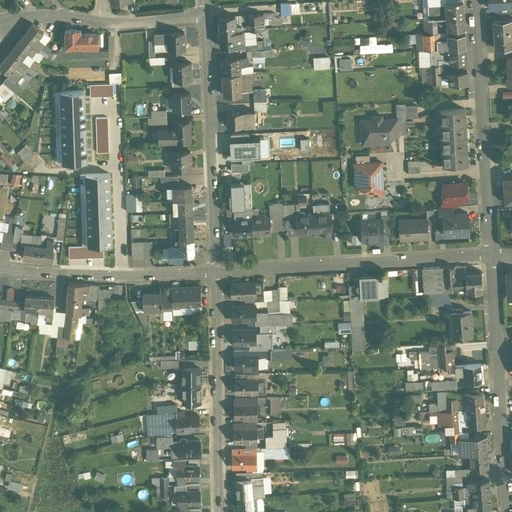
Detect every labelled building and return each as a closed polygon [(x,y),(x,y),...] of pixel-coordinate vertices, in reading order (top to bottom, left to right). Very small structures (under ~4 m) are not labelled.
[(447,4),(427,5),(428,18),(447,17),(463,16),(462,0),(443,0),(444,2),(447,2),(447,4)] [(510,6),(494,7),(494,13),(511,12),(511,5),(510,6)] [(264,13),(246,14),(246,29),(264,28),(264,13)] [(236,15),(219,16),(220,30),(236,29),(236,15)] [(463,16),(447,17),(448,29),(464,28),(463,16)] [(428,18),(423,18),(424,33),(437,32),(436,18),(428,18)] [(511,18),(492,20),(494,47),(511,46),(511,33),(511,29),(511,18)] [(43,32),(32,23),(24,34),(41,47),(44,44),(38,39),(43,32)] [(85,34),(81,34),(81,30),(76,30),(76,29),(69,30),(65,30),(65,47),(97,46),(97,34),(93,34),(93,33),(85,33),(85,34)] [(236,29),(220,30),(221,45),(240,44),(245,44),(245,43),(244,29),(236,29)] [(147,42),(147,31),(124,32),(124,43),(147,42)] [(184,32),(168,33),(168,43),(169,51),(185,50),(184,32)] [(424,33),(422,33),(423,49),(430,49),(438,49),(437,32),(424,33)] [(168,33),(154,33),(154,41),(154,44),(168,43),(168,33)] [(464,33),(448,34),(448,38),(445,38),(446,43),(448,43),(449,48),(465,47),(464,33)] [(24,34),(16,45),(27,53),(32,46),(34,48),(38,51),(41,47),(24,34)] [(377,52),(377,36),(361,37),(361,53),(377,52)] [(379,46),(389,46),(389,36),(378,36),(379,46)] [(335,49),(354,48),(354,37),(335,38),(335,49)] [(264,39),(248,40),(247,43),(245,43),(245,44),(240,44),(241,50),(252,50),(264,49),(264,39)] [(27,53),(16,45),(7,55),(24,69),(28,65),(22,60),(27,53)] [(32,46),(27,53),(32,57),(36,53),(33,50),(34,48),(32,46)] [(465,47),(449,48),(449,62),(466,61),(465,47)] [(24,69),(7,55),(0,64),(0,67),(10,75),(15,68),(21,72),(24,69)] [(314,56),(314,68),(331,67),(330,56),(314,56)] [(240,57),(222,58),(223,74),(241,73),(241,66),(240,57)] [(340,57),(341,69),(353,69),(353,57),(340,57)] [(191,62),(170,63),(170,66),(173,66),(173,80),(191,79),(191,62)] [(448,64),(438,65),(439,73),(449,73),(449,70),(448,64)] [(432,65),(424,66),(425,74),(425,84),(440,83),(439,73),(438,65),(432,65)] [(467,69),(449,70),(449,73),(449,82),(468,81),(467,69)] [(110,72),(111,82),(122,82),(122,72),(110,72)] [(241,73),(223,74),(224,95),(242,94),(241,73)] [(90,84),(91,96),(113,96),(113,84),(90,84)] [(265,89),(254,90),(255,103),(266,103),(265,89)] [(85,100),(84,91),(61,92),(61,101),(85,100)] [(190,92),(170,94),(170,98),(172,97),(173,110),(191,109),(190,92)] [(85,109),(85,100),(61,101),(61,109),(85,109)] [(465,108),(440,110),(441,124),(465,123),(465,108)] [(85,118),(85,109),(61,109),(62,118),(85,118)] [(243,111),(227,112),(228,126),(244,125),(243,111)] [(255,111),(243,111),(244,125),(256,125),(255,111)] [(382,115),(373,115),(373,119),(361,120),(362,136),(370,136),(371,143),(387,142),(387,139),(388,137),(389,134),(392,133),(394,132),(398,132),(398,121),(398,118),(382,119),(382,115)] [(109,151),(108,116),(96,117),(97,152),(109,151)] [(86,126),(85,118),(62,118),(62,127),(86,126)] [(190,121),(176,122),(176,130),(177,140),(191,139),(190,121)] [(406,121),(398,121),(398,132),(399,134),(407,134),(406,121)] [(465,123),(441,124),(442,137),(466,136),(465,123)] [(86,135),(86,126),(62,127),(62,136),(86,135)] [(176,130),(159,131),(160,141),(177,140),(176,130)] [(86,144),(86,135),(62,136),(63,145),(86,144)] [(466,136),(442,137),(442,151),(467,150),(466,136)] [(261,156),(260,139),(249,139),(231,140),(230,140),(231,158),(242,157),(254,157),(261,156)] [(27,143),(18,151),(27,162),(36,155),(27,143)] [(87,153),(86,144),(63,145),(63,154),(87,153)] [(467,150),(442,151),(443,165),(467,164),(467,150)] [(190,151),(169,151),(169,155),(172,154),(172,168),(191,168),(190,151)] [(14,163),(3,152),(0,154),(11,166),(14,163)] [(87,162),(87,153),(63,154),(63,163),(66,163),(78,162),(87,162)] [(129,154),(129,163),(138,163),(138,153),(129,154)] [(369,153),(356,154),(356,162),(370,161),(369,153)] [(420,172),(420,160),(408,160),(409,172),(420,172)] [(356,162),(355,162),(355,172),(357,172),(357,188),(371,187),(371,193),(383,193),(381,161),(370,161),(356,162)] [(0,182),(8,183),(8,173),(0,173),(0,181),(0,182)] [(11,184),(20,185),(22,174),(13,173),(11,184)] [(86,174),(86,183),(110,182),(110,174),(86,174)] [(244,174),(233,175),(234,184),(244,183),(244,174)] [(164,176),(161,176),(161,183),(178,183),(178,175),(164,176)] [(130,177),(131,189),(142,189),(141,176),(130,177)] [(86,183),(87,192),(110,191),(110,182),(86,183)] [(467,199),(466,182),(443,183),(444,199),(458,198),(458,199),(467,199)] [(234,184),(233,184),(234,198),(229,198),(230,209),(234,208),(252,207),(250,183),(244,183),(234,184)] [(190,185),(177,186),(178,199),(191,199),(190,185)] [(177,186),(167,186),(167,196),(173,195),(174,200),(178,199),(177,186)] [(87,192),(87,201),(111,200),(110,191),(87,192)] [(308,203),(307,193),(298,193),(299,203),(308,203)] [(136,198),(126,199),(126,201),(126,211),(136,211),(136,198)] [(444,199),(440,199),(441,207),(452,206),(459,206),(458,199),(458,198),(444,199)] [(191,199),(178,199),(179,213),(192,212),(191,199)] [(87,201),(87,210),(111,209),(111,200),(87,201)] [(252,207),(234,208),(235,218),(252,217),(252,207)] [(87,210),(87,219),(111,218),(111,209),(87,210)] [(433,209),(426,210),(427,218),(427,222),(434,223),(433,209)] [(329,210),(323,211),(323,213),(314,213),(315,230),(332,229),(331,212),(330,212),(329,210)] [(192,212),(179,213),(179,226),(192,226),(192,212)] [(314,213),(305,214),(305,212),(298,212),(298,214),(297,214),(297,218),(294,218),(294,225),(297,224),(298,231),(315,230),(314,213)] [(453,212),(439,213),(440,217),(444,216),(445,234),(459,234),(458,231),(469,230),(467,212),(453,213),(453,212)] [(389,214),(381,215),(381,219),(382,219),(383,233),(390,232),(389,214)] [(271,215),(272,231),(284,231),(284,215),(271,215)] [(270,216),(252,217),(253,233),(271,232),(270,216)] [(252,217),(235,218),(235,223),(232,223),(233,229),(235,228),(236,234),(253,233),(252,217)] [(87,219),(88,228),(112,227),(111,218),(87,219)] [(427,218),(399,220),(401,240),(428,238),(427,222),(427,218)] [(381,219),(361,220),(363,240),(383,239),(383,233),(382,219),(381,219)] [(179,226),(175,226),(175,240),(193,239),(192,226),(179,226)] [(88,228),(88,237),(112,236),(112,227),(88,228)] [(14,232),(8,231),(6,241),(13,242),(14,232)] [(352,234),(353,244),(362,244),(361,234),(352,234)] [(88,237),(88,245),(112,245),(112,236),(88,237)] [(46,246),(39,245),(37,259),(51,261),(54,239),(47,238),(46,246)] [(176,246),(169,246),(170,259),(182,259),(182,254),(194,253),(193,239),(175,240),(176,246)] [(6,241),(1,241),(0,243),(0,247),(11,249),(13,242),(6,241)] [(24,244),(13,242),(11,249),(23,251),(24,244)] [(143,242),(131,243),(132,258),(144,257),(143,242)] [(39,245),(24,243),(23,251),(23,258),(37,259),(39,245)] [(69,246),(69,258),(104,257),(103,245),(69,246)] [(422,269),(424,294),(467,291),(465,272),(465,266),(422,269)] [(481,270),(465,272),(467,291),(482,291),(481,270)] [(378,276),(359,277),(359,283),(357,283),(356,285),(356,286),(356,289),(360,289),(360,297),(379,296),(378,276)] [(263,281),(231,283),(232,297),(249,297),(249,300),(264,300),(263,281)] [(90,284),(68,283),(67,297),(82,298),(82,291),(90,291),(90,284)] [(100,285),(90,284),(90,291),(82,291),(82,298),(96,299),(99,299),(99,289),(100,285)] [(200,285),(172,287),(173,307),(201,305),(200,290),(200,285)] [(172,287),(161,288),(161,293),(162,292),(163,307),(173,307),(172,287)] [(99,289),(99,299),(109,300),(110,300),(111,289),(99,289)] [(161,293),(144,293),(144,310),(145,309),(162,308),(163,308),(163,307),(162,292),(161,293)] [(40,296),(25,295),(25,302),(24,309),(24,310),(32,310),(39,311),(40,296)] [(54,297),(40,296),(39,311),(46,311),(46,319),(53,319),(53,311),(54,297)] [(82,298),(67,297),(66,312),(81,313),(89,313),(89,307),(89,306),(81,306),(82,298)] [(96,299),(82,298),(81,306),(89,306),(89,307),(95,307),(96,299)] [(365,349),(362,298),(349,298),(353,350),(365,349)] [(13,301),(1,299),(0,307),(12,308),(13,301)] [(109,300),(99,299),(98,309),(109,309),(109,300)] [(25,302),(13,301),(12,308),(21,309),(24,309),(25,302)] [(255,305),(233,306),(233,320),(255,320),(256,319),(256,314),(255,305)] [(11,319),(12,308),(0,307),(0,317),(11,319)] [(21,309),(12,308),(11,319),(21,319),(21,309)] [(24,309),(21,309),(21,319),(31,320),(32,310),(24,310),(24,309)] [(39,311),(32,310),(31,320),(31,322),(37,323),(39,311)] [(471,310),(450,311),(452,336),(473,335),(471,310)] [(46,311),(39,311),(37,323),(40,323),(39,332),(51,333),(52,324),(45,323),(46,319),(46,311)] [(66,325),(66,312),(53,311),(53,319),(52,324),(58,325),(66,325)] [(81,313),(66,312),(66,325),(65,337),(74,338),(78,316),(81,316),(81,313)] [(291,313),(256,314),(256,319),(255,320),(255,324),(292,323),(291,313)] [(66,325),(58,325),(57,337),(65,337),(66,325)] [(249,348),(273,348),(273,332),(260,332),(257,332),(257,330),(234,330),(235,345),(249,344),(249,348)] [(65,337),(57,337),(57,345),(65,345),(65,337)] [(429,351),(419,352),(420,368),(454,366),(453,354),(456,353),(455,344),(429,345),(429,351)] [(266,357),(266,349),(257,349),(257,354),(257,367),(267,367),(267,357),(266,357)] [(290,349),(266,349),(267,357),(290,356),(290,349)] [(247,354),(235,354),(235,368),(257,368),(257,367),(257,354),(247,354)] [(482,364),(456,365),(457,375),(462,374),(462,381),(483,380),(482,364)] [(200,368),(183,369),(183,385),(200,384),(200,368)] [(408,380),(418,379),(418,370),(408,371),(408,380)] [(258,379),(236,379),(236,393),(258,393),(258,379)] [(427,380),(427,389),(458,388),(458,379),(427,380)] [(423,388),(423,380),(406,381),(406,389),(423,388)] [(200,384),(183,385),(183,402),(200,402),(200,384)] [(172,385),(164,385),(164,395),(172,395),(172,385)] [(438,411),(447,410),(446,390),(437,391),(437,402),(429,402),(429,411),(438,411)] [(484,392),(466,393),(467,409),(470,409),(485,408),(484,392)] [(274,397),(234,398),(235,418),(250,418),(250,421),(258,420),(258,414),(260,414),(259,406),(267,406),(267,410),(280,410),(279,397),(278,397),(274,397)] [(447,399),(447,410),(457,410),(456,398),(447,399)] [(485,408),(470,409),(467,409),(468,425),(485,424),(485,408)] [(468,425),(467,409),(457,410),(447,410),(438,411),(439,425),(464,424),(464,425),(468,425)] [(198,415),(176,417),(177,430),(199,429),(198,415)] [(406,415),(395,416),(396,434),(424,432),(423,424),(406,425),(406,415)] [(255,423),(234,423),(234,443),(249,442),(249,445),(257,445),(257,442),(257,437),(263,437),(263,428),(255,428),(255,423)] [(355,432),(336,433),(336,444),(356,443),(355,432)] [(171,435),(157,436),(158,446),(172,445),(172,455),(178,455),(178,441),(172,441),(171,435)] [(266,436),(267,447),(286,446),(286,435),(273,436),(266,436)] [(486,436),(461,438),(462,453),(470,453),(487,452),(486,436)] [(200,440),(185,440),(185,438),(180,438),(180,441),(178,441),(178,455),(200,454),(200,440)] [(391,454),(400,453),(399,445),(390,446),(391,454)] [(158,448),(146,449),(147,460),(159,460),(158,448)] [(256,448),(233,448),(233,468),(256,467),(256,448)] [(487,452),(470,453),(471,469),(488,468),(487,452)] [(199,465),(177,466),(178,480),(200,479),(199,465)] [(237,473),(236,480),(251,479),(251,478),(262,477),(261,472),(237,473)] [(157,476),(157,496),(170,495),(169,476),(157,476)] [(253,497),(263,497),(265,496),(263,477),(262,477),(251,478),(251,479),(252,479),(253,497)] [(251,479),(236,480),(238,499),(253,497),(252,479),(251,479)] [(490,480),(473,481),(474,496),(491,495),(490,480)] [(23,489),(24,482),(9,481),(9,488),(23,489)] [(200,490),(178,490),(179,504),(200,504),(200,490)] [(355,492),(344,492),(345,504),(356,504),(355,492)] [(491,495),(474,496),(475,511),(492,511),(491,495)] [(253,497),(238,499),(239,507),(239,511),(254,511),(253,497)]
